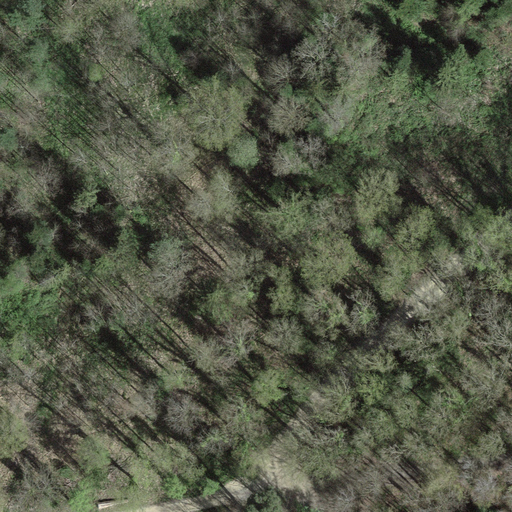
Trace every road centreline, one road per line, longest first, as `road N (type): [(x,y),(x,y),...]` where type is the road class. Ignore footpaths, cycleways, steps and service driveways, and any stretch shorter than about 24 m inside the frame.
road 1 (track): [(511,217),(342,381),(268,495),(289,511)]
road 2 (track): [(511,457),(173,511)]
